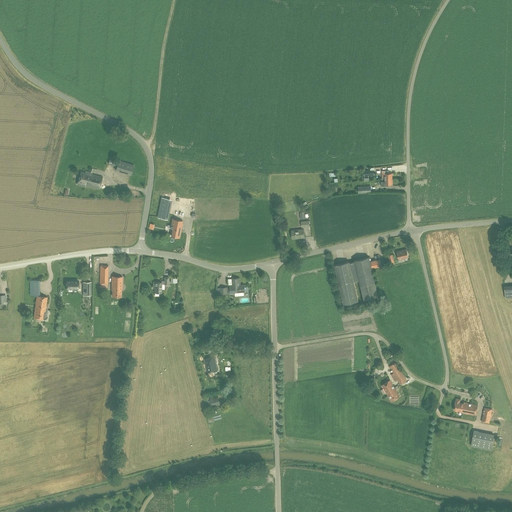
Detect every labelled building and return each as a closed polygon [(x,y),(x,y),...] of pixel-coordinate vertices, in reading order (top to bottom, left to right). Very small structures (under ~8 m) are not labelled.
[(171,157),(168,181),(176,181),(177,173),(175,172),(175,170),(178,171),(179,158),(171,157)] [(190,157),(185,176),(195,178),(195,174),(194,174),(198,158),(190,157)] [(118,161),(110,158),(109,164),(116,166),(118,161)] [(415,180),(428,179),(427,169),(415,169),(415,180)] [(85,185),(99,189),(102,177),(92,174),(92,173),(86,171),(85,172),(81,171),(77,184),(85,186),(85,185)] [(195,206),(196,216),(203,216),(203,215),(233,214),(233,207),(232,207),(232,200),(204,201),(205,205),(195,206)] [(171,236),(179,237),(183,221),(173,219),(171,225),(171,228),(173,228),(171,236)] [(291,230),(292,239),(305,237),(304,229),(291,230)] [(399,259),(399,262),(405,261),(404,258),(408,257),(407,249),(397,251),(398,259),(399,259)] [(335,265),(343,304),(358,300),(354,281),(359,280),(363,299),(378,296),(372,268),(382,266),(380,259),(370,261),(369,257),(354,261),(355,262),(349,263),(349,262),(335,265)] [(100,284),(108,284),(108,266),(100,265),(100,284)] [(112,296),(121,297),(121,289),(122,289),(122,277),(112,276),(112,290),(113,290),(112,296)] [(155,296),(159,296),(159,293),(162,293),(162,284),(165,284),(165,285),(169,285),(169,277),(165,277),(165,281),(161,281),(161,282),(153,282),(153,288),(155,288),(155,293),(155,296)] [(220,288),(220,294),(230,293),(245,292),(244,284),(240,285),(240,278),(232,278),(232,285),(230,285),(230,287),(220,288)] [(37,296),(36,301),(35,307),(34,317),(36,318),(43,319),(43,314),(45,315),(47,297),(40,296),(40,280),(30,280),(30,291),(32,291),(32,295),(37,296)] [(76,280),(65,280),(65,288),(66,288),(66,289),(75,289),(75,288),(76,288),(76,280)] [(204,347),(207,351),(209,349),(210,350),(219,343),(215,339),(204,347)] [(204,359),(207,373),(217,371),(214,357),(204,359)] [(389,366),(400,384),(407,380),(396,362),(389,366)] [(382,385),(391,401),(400,396),(390,380),(382,385)] [(206,402),(207,408),(220,404),(217,396),(209,398),(210,400),(206,402)] [(462,413),(476,415),(478,404),(464,402),(464,403),(460,402),(460,399),(456,398),(456,401),(455,401),(454,410),(462,411),(462,413)] [(482,422),(489,423),(492,409),(484,407),(482,422)] [(471,446),(491,450),(494,434),(474,430),(471,446)]
